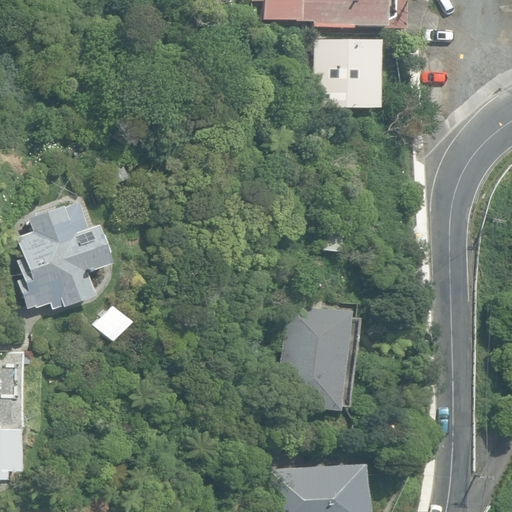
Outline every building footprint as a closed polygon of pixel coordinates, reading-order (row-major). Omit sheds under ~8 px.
[(259,3),(258,21),(296,23),(297,19),(307,19),(306,24),(358,27),(358,22),(375,23),(376,0),(251,0),(251,3),(259,3)] [(303,106),(372,108),(374,42),(310,40),(309,78),(304,78),(303,106)] [(394,108),(394,125),(410,124),(409,108),(394,108)] [(46,304),(48,309),(90,295),(83,272),(106,264),(93,226),(83,229),(75,203),(23,220),(27,232),(12,237),(19,259),(12,261),(18,279),(13,281),(18,296),(20,295),(25,308),(31,306),(32,308),(46,304)] [(320,251),(335,254),(339,233),(323,231),(320,251)] [(274,405),(333,411),(343,312),(285,306),(274,405)] [(88,325),(104,341),(122,324),(106,308),(88,325)] [(0,471),(16,471),(16,430),(0,430),(0,471)] [(261,470),(263,511),(358,511),(355,465),(261,470)]
